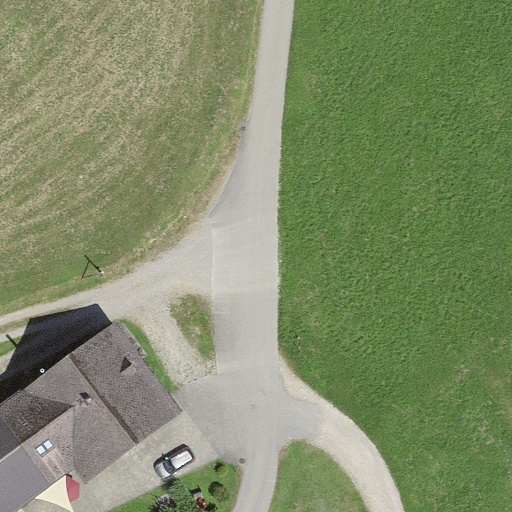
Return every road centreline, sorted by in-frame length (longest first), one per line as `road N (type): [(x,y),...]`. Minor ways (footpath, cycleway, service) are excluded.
road 1 (unclassified): [(249,511),(265,414),(257,201),(281,0)]
road 2 (track): [(265,414),(319,427),(367,458),(392,511)]
